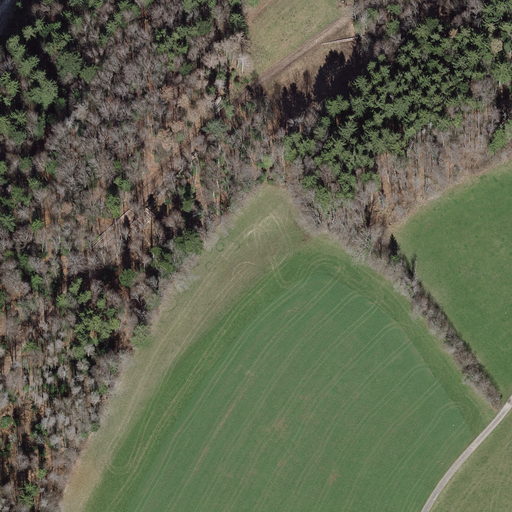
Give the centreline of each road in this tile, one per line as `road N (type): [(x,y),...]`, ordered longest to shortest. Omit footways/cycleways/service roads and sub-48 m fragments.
road 1 (track): [(0,375),(30,320),(120,198),(214,114),(373,0)]
road 2 (track): [(424,511),(511,400)]
